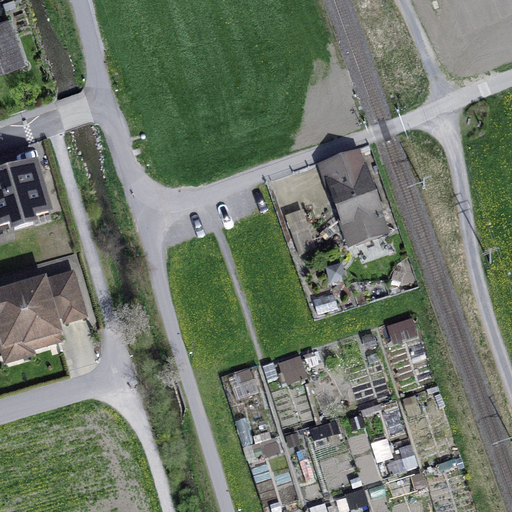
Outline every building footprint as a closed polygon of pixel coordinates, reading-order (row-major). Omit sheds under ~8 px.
[(0,69),(22,61),(8,21),(0,23),(0,69)] [(350,247),(387,234),(359,155),(325,167),(335,194),(344,222),(342,223),(350,247)] [(33,225),(31,218),(49,213),(35,166),(0,176),(0,227),(12,223),(15,231),(33,225)] [(330,196),(335,194),(325,167),(321,168),(330,196)] [(31,351),(60,342),(53,320),(49,306),(60,303),(64,316),(66,323),(85,318),(73,276),(0,297),(0,323),(5,340),(6,345),(26,339),(29,351),(31,351)] [(53,320),(64,316),(60,303),(49,306),(53,320)] [(31,351),(29,351),(26,339),(6,345),(5,340),(0,342),(7,363),(33,356),(31,351)]
